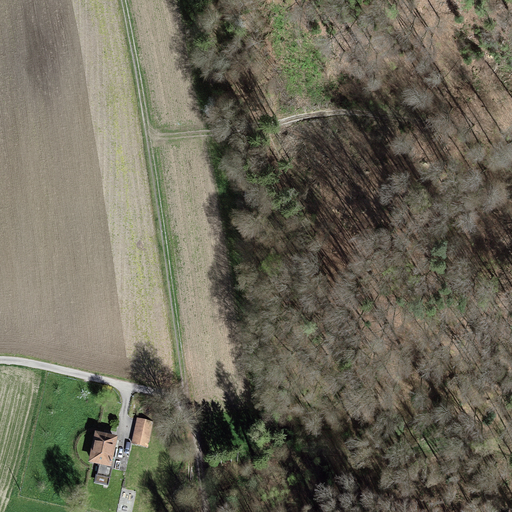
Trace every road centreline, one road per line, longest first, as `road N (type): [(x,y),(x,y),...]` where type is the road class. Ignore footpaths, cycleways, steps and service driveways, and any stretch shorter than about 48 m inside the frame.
road 1 (track): [(207,511),(123,0)]
road 2 (track): [(149,137),(332,112),(449,132)]
